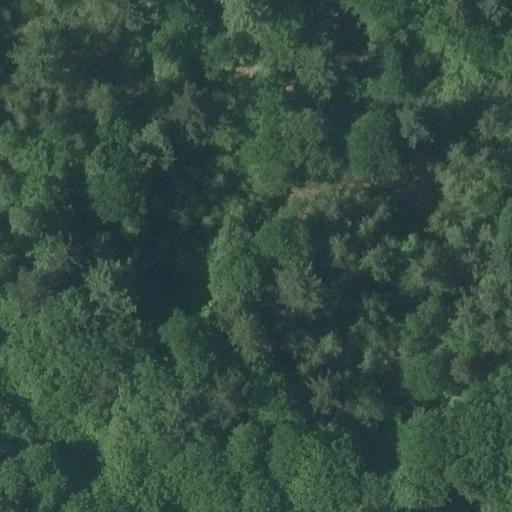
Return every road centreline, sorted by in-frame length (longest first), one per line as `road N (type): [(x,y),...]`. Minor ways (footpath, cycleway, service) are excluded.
road 1 (track): [(511,87),(247,0)]
road 2 (secondary): [(184,511),(0,394)]
